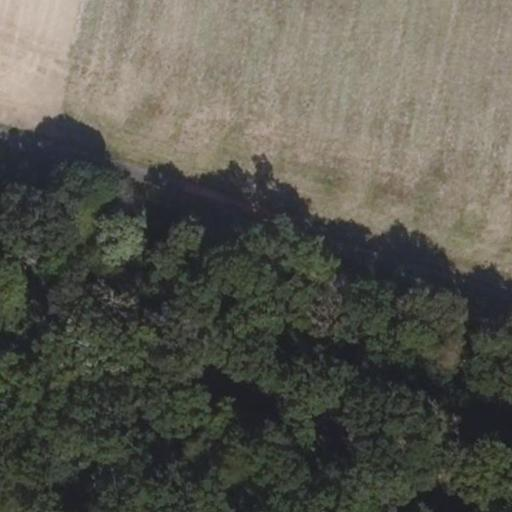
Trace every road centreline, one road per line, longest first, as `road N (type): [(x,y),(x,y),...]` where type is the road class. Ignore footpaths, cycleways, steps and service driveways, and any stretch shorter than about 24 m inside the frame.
road 1 (track): [(0,282),(511,496)]
road 2 (track): [(0,144),(511,280)]
